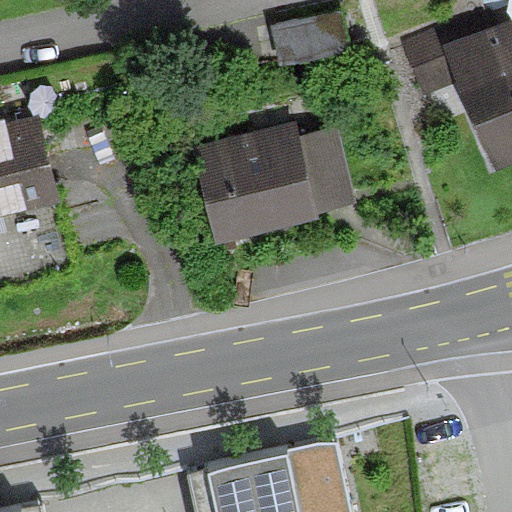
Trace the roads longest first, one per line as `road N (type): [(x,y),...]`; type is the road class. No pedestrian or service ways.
road 1 (tertiary): [(0,410),(464,314)]
road 2 (residential): [(0,46),(216,0)]
road 3 (unclassified): [(511,511),(505,442),(464,314)]
